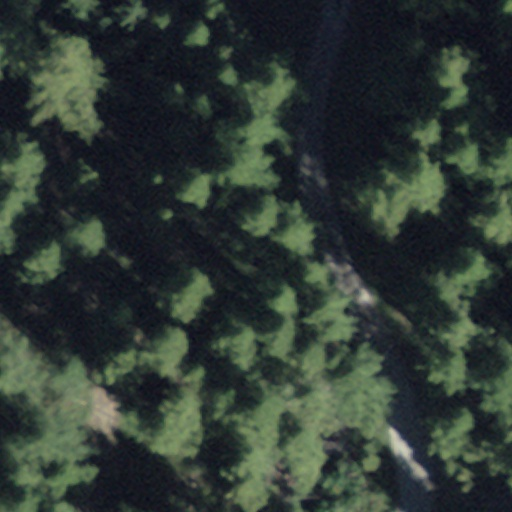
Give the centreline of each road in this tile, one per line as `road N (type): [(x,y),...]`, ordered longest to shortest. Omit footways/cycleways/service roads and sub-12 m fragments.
road 1 (track): [(412,511),(410,457),(393,383),(334,252),(313,177),(312,76),(325,0)]
road 2 (track): [(44,0),(68,229),(114,435),(102,511)]
